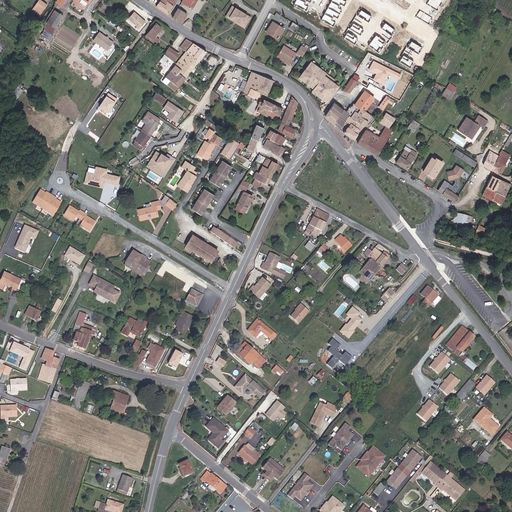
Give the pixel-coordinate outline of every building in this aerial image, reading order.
[(57,0),(55,5),(61,9),(66,0),(57,0)] [(200,0),(179,0),(179,2),(189,9),(195,0),(198,0),(200,1),(200,0)] [(154,6),(165,14),(171,5),(166,1),(164,5),(158,1),(154,6)] [(39,17),(46,8),(46,7),(40,2),(39,3),(33,12),(39,17)] [(165,14),(154,6),(154,7),(165,14)] [(169,17),(180,24),(185,14),(175,8),(169,17)] [(244,16),(231,8),(226,16),(239,24),(244,16)] [(144,21),(132,11),(126,17),(137,28),(144,21)] [(45,30),(56,33),(61,18),(50,14),(45,30)] [(283,25),(286,21),(275,14),(272,18),(283,25)] [(247,18),(244,16),(239,24),(226,16),(225,18),(241,28),(247,18)] [(150,37),(152,36),(158,27),(153,23),(143,36),(153,43),(155,41),(150,37)] [(270,37),(276,40),(282,31),(272,25),(265,35),(270,38),(270,37)] [(288,30),(293,33),(296,28),(291,25),(288,30)] [(43,35),(54,39),(56,33),(45,30),(43,35)] [(108,50),(114,42),(100,31),(94,40),(108,50)] [(183,46),(188,50),(195,42),(189,38),(183,46)] [(188,50),(201,60),(209,50),(201,46),(195,42),(188,50)] [(174,59),(178,53),(170,47),(166,53),(174,59)] [(288,68),(295,57),(282,48),(275,59),(288,68)] [(296,55),(302,59),(306,53),(300,49),(296,55)] [(192,73),(201,60),(188,50),(179,63),(192,73)] [(369,70),(376,73),(374,80),(384,84),(388,73),(401,78),(403,72),(373,61),(369,70)] [(165,81),(178,90),(192,73),(179,63),(174,70),(168,76),(165,81)] [(162,72),(168,76),(174,70),(168,65),(162,72)] [(323,78),(325,75),(309,65),(299,81),(314,91),(313,93),(329,104),(339,88),(323,78)] [(252,87),(262,91),(268,75),(255,71),(248,84),(252,87)] [(262,91),(269,94),(275,78),(268,75),(262,91)] [(357,83),(360,79),(355,75),(352,79),(357,83)] [(344,90),(349,94),(357,83),(352,79),(351,79),(344,90)] [(450,82),(442,94),(450,100),(458,87),(450,82)] [(260,97),(262,91),(252,87),(249,93),(260,97)] [(168,99),(169,96),(160,90),(158,92),(162,95),(162,93),(163,94),(163,96),(168,99)] [(165,102),(168,99),(163,96),(163,94),(162,93),(162,95),(158,92),(156,96),(165,102)] [(349,124),(354,128),(365,114),(367,115),(376,100),(364,92),(353,109),(351,107),(345,114),(349,117),(352,120),(349,124)] [(284,119),(292,122),(301,101),(295,93),(284,119)] [(393,105),(395,100),(386,95),(379,107),(384,110),(388,102),(393,105)] [(272,108),(274,109),(277,102),(266,98),(265,101),(262,100),(260,105),(263,107),(261,115),(265,117),(266,112),(269,113),(272,108)] [(169,112),(167,116),(177,122),(185,110),(169,100),(163,108),(169,112)] [(274,109),(281,111),(284,105),(277,102),(274,109)] [(334,126),(343,112),(334,104),(325,118),(334,126)] [(269,113),(278,117),(281,111),(274,109),(272,108),(269,113)] [(162,122),(160,121),(162,118),(150,110),(145,117),(150,120),(149,122),(135,142),(142,147),(144,144),(146,145),(162,122)] [(276,121),(278,117),(269,113),(266,112),(265,117),(276,121)] [(334,126),(339,131),(349,117),(345,114),(343,112),(334,126)] [(354,128),(361,133),(372,118),(367,115),(365,114),(354,128)] [(474,128),(477,130),(482,123),(472,117),(467,124),(463,121),(456,135),(465,141),(474,128)] [(452,132),(456,135),(463,121),(460,119),(452,132)] [(256,147),(260,138),(265,125),(258,122),(250,142),(250,144),(251,144),(256,147)] [(405,131),(411,135),(417,126),(410,122),(405,131)] [(285,129),(293,134),(297,127),(288,123),(285,129)] [(353,143),(361,133),(354,128),(349,124),(343,134),(353,143)] [(271,136),(283,143),(287,135),(275,128),(274,129),(272,128),(269,133),(271,135),(271,136)] [(219,140),(221,141),(225,135),(216,130),(213,136),(219,140)] [(223,150),(231,154),(240,139),(233,134),(223,150)] [(369,155),(376,159),(388,139),(381,135),(378,140),(369,155)] [(266,144),(282,153),(286,145),(283,143),(271,136),(266,144)] [(357,146),(369,155),(378,140),(376,139),(375,141),(372,139),(371,140),(364,136),(357,146)] [(215,146),(217,143),(211,139),(208,138),(206,140),(215,146)] [(200,150),(209,156),(215,146),(206,140),(200,150)] [(158,154),(154,152),(148,161),(152,164),(150,166),(159,172),(162,169),(165,171),(172,159),(168,156),(167,159),(159,154),(158,154)] [(475,165),(455,152),(452,157),(472,170),(475,165)] [(497,175),(503,165),(508,157),(500,152),(497,158),(489,171),(497,176),(497,175)] [(395,166),(406,173),(415,157),(410,154),(408,157),(403,153),(395,166)] [(482,167),(489,171),(497,158),(490,154),(482,167)] [(277,167),(280,161),(269,155),(265,161),(277,167)] [(227,167),(229,169),(233,163),(224,157),(212,177),(221,183),(225,176),(223,174),(225,171),(227,167)] [(197,172),(194,170),(196,167),(188,160),(184,166),(189,170),(178,183),(181,185),(179,187),(185,192),(190,186),(189,185),(196,176),(194,175),(197,172)] [(261,169),(272,176),(277,167),(265,161),(261,169)] [(423,175),(433,181),(442,166),(435,161),(434,163),(431,162),(423,175)] [(497,175),(499,177),(505,167),(503,165),(497,175)] [(85,184),(104,188),(105,182),(119,185),(121,175),(108,173),(109,168),(96,166),(95,168),(88,166),(85,184)] [(269,182),(272,176),(261,169),(260,168),(256,175),(259,176),(269,182)] [(458,181),(463,172),(455,168),(452,173),(445,176),(448,184),(458,181)] [(271,183),(269,182),(259,176),(256,182),(258,184),(257,185),(260,187),(262,183),(269,187),(271,183)] [(240,184),(248,188),(252,181),(244,178),(240,184)] [(486,189),(494,193),(499,181),(492,178),(486,189)] [(494,193),(504,198),(510,186),(499,181),(494,193)] [(442,198),(445,192),(448,187),(444,184),(437,195),(442,198)] [(211,197),(215,191),(206,186),(194,206),(203,211),(207,205),(205,203),(207,200),(209,196),(211,197)] [(57,214),(65,202),(58,198),(59,196),(52,192),(51,193),(45,189),(37,201),(57,214)] [(238,206),(247,210),(255,193),(246,189),(238,206)] [(482,198),(500,206),(504,198),(494,193),(486,189),(482,198)] [(458,200),(445,192),(442,198),(455,206),(458,200)] [(165,195),(161,201),(173,210),(178,203),(165,195)] [(143,219),(160,214),(158,208),(157,205),(161,203),(160,199),(153,201),(154,204),(153,206),(149,208),(147,206),(140,208),(143,219)] [(90,215),(91,214),(83,210),(82,211),(74,205),(69,213),(72,215),(71,217),(77,220),(80,215),(87,219),(84,225),(90,228),(91,227),(95,229),(99,221),(90,215)] [(322,225),(326,217),(314,212),(310,221),(307,220),(306,223),(308,224),(304,231),(309,234),(311,234),(317,223),(322,225)] [(452,227),(468,232),(471,219),(455,216),(452,227)] [(311,234),(316,237),(322,225),(317,223),(311,234)] [(16,248),(26,252),(32,237),(37,239),(40,230),(25,224),(16,248)] [(236,241),(238,236),(222,227),(219,232),(236,241)] [(474,236),(482,241),(485,234),(478,230),(474,236)] [(188,247),(213,261),(219,249),(212,246),(211,248),(210,248),(208,250),(207,250),(210,244),(203,241),(201,243),(200,242),(199,245),(197,245),(200,239),(193,236),(188,247)] [(335,241),(347,251),(354,244),(345,236),(343,239),(340,236),(335,241)] [(310,254),(315,248),(309,243),(304,248),(310,254)] [(65,256),(81,265),(86,254),(70,246),(65,256)] [(318,251),(323,256),(328,250),(323,246),(318,251)] [(373,249),(366,257),(368,259),(379,267),(388,257),(382,252),(380,255),(373,249)] [(279,257),(270,252),(267,258),(268,258),(267,260),(266,260),(265,263),(263,262),(261,267),(283,277),(285,272),(277,268),(277,269),(274,268),(279,257)] [(145,270),(148,266),(143,262),(144,261),(138,256),(137,257),(132,254),(124,265),(132,271),(130,273),(138,279),(141,276),(142,277),(147,271),(145,270)] [(358,278),(365,284),(379,267),(368,259),(355,276),(358,278)] [(398,264),(392,270),(399,275),(404,269),(398,264)] [(132,271),(124,265),(122,266),(130,273),(132,271)] [(91,274),(94,268),(88,266),(86,271),(91,274)] [(16,290),(20,291),(25,280),(7,272),(1,286),(7,288),(8,285),(9,282),(12,283),(11,285),(17,287),(16,290)] [(110,287),(112,284),(98,274),(92,283),(99,287),(102,289),(99,293),(116,303),(122,294),(115,290),(110,287)] [(254,284),(250,288),(259,296),(271,283),(263,277),(255,286),(254,284)] [(365,284),(358,278),(355,282),(362,288),(365,284)] [(427,302),(434,294),(423,286),(418,293),(423,297),(419,302),(424,306),(427,302)] [(200,303),(203,297),(203,294),(203,292),(194,287),(187,300),(195,304),(197,304),(199,304),(200,303)] [(387,288),(380,296),(385,301),(392,293),(387,288)] [(44,299),(50,302),(54,293),(49,290),(44,299)] [(412,306),(418,298),(413,294),(407,302),(412,306)] [(427,302),(431,305),(438,297),(434,294),(427,302)] [(40,321),(47,307),(42,304),(39,309),(33,306),(28,315),(40,321)] [(295,312),(297,313),(303,307),(300,304),(294,311),(295,312)] [(340,332),(350,338),(363,319),(359,316),(361,312),(352,306),(346,314),(350,317),(340,332)] [(291,317),(297,323),(308,311),(303,307),(297,313),(295,312),(291,317)] [(178,330),(187,334),(194,320),(188,317),(189,314),(184,311),(182,315),(185,316),(182,322),(180,326),(178,330)] [(94,341),(97,332),(85,327),(88,317),(80,315),(75,332),(73,331),(70,340),(80,344),(79,348),(87,351),(90,340),(94,341)] [(137,336),(141,338),(146,327),(129,319),(123,335),(129,337),(131,334),(131,332),(138,335),(137,336)] [(271,338),(275,333),(259,320),(250,332),(258,339),(263,332),(271,338)] [(451,353),(455,348),(466,333),(458,327),(442,346),(451,353)] [(455,348),(460,352),(471,337),(466,333),(455,348)] [(24,364),(30,367),(38,348),(31,345),(31,344),(18,338),(14,348),(28,354),(24,364)] [(338,360),(346,365),(352,356),(345,351),(343,354),(337,350),(341,343),(332,338),(328,343),(332,346),(328,351),(333,355),(327,365),(333,368),(338,360)] [(133,352),(138,355),(143,345),(137,342),(133,352)] [(255,364),(261,356),(246,344),(238,354),(252,366),(254,363),(255,364)] [(148,363),(152,365),(161,347),(158,345),(157,347),(155,351),(148,363)] [(63,357),(57,355),(59,350),(51,347),(48,353),(51,354),(50,357),(52,358),(62,361),(63,357)] [(152,365),(157,368),(166,350),(161,347),(152,365)] [(450,357),(441,351),(429,366),(438,372),(450,357)] [(135,361),(142,364),(148,353),(144,352),(141,357),(138,355),(135,361)] [(255,364),(258,367),(264,359),(261,356),(255,364)] [(220,357),(216,362),(224,367),(227,361),(220,357)] [(467,357),(463,361),(474,370),(478,366),(467,357)] [(69,364),(77,367),(79,361),(71,358),(69,364)] [(15,365),(5,361),(2,368),(12,372),(15,365)] [(41,376),(55,381),(60,367),(50,363),(46,361),(41,376)] [(280,375),(284,370),(277,364),(273,369),(280,375)] [(66,367),(57,389),(62,391),(71,368),(66,367)] [(321,378),(326,371),(322,369),(317,375),(321,378)] [(439,387),(447,394),(459,379),(451,372),(439,387)] [(247,386),(259,397),(264,391),(245,375),(235,387),(242,393),(247,386)] [(30,387),(29,376),(14,377),(14,390),(21,390),(21,387),(30,387)] [(480,391),(484,394),(493,382),(486,377),(479,385),(482,388),(480,391)] [(457,394),(462,398),(474,383),(468,379),(457,394)] [(83,389),(91,392),(94,385),(85,382),(83,389)] [(484,394),(485,395),(495,383),(493,382),(484,394)] [(76,406),(85,409),(91,392),(83,389),(76,406)] [(125,409),(128,406),(129,404),(132,405),(135,397),(117,390),(113,398),(119,401),(118,403),(115,409),(119,411),(120,407),(125,409)] [(216,408),(225,414),(234,403),(226,396),(216,408)] [(426,420),(438,406),(429,399),(417,414),(426,420)] [(287,414),(283,411),(285,408),(277,402),(266,416),(274,422),(278,416),(282,420),(287,414)] [(19,413),(19,403),(3,403),(4,416),(10,416),(10,413),(19,413)] [(311,423),(314,424),(320,427),(327,412),(330,414),(333,415),(337,408),(331,404),(329,404),(328,407),(321,403),(311,423)] [(119,411),(128,414),(131,407),(132,405),(129,404),(128,406),(125,409),(120,407),(119,411)] [(491,434),(498,426),(490,420),(489,421),(487,420),(492,414),(483,408),(474,421),(491,434)] [(216,445),(222,436),(227,430),(212,419),(206,427),(214,433),(209,439),(216,445)] [(348,444),(346,442),(349,439),(351,440),(354,437),(347,431),(350,427),(346,423),(328,444),(333,448),(337,443),(344,449),(348,444)] [(244,433),(251,439),(256,433),(249,427),(244,433)] [(511,448),(511,436),(505,431),(499,439),(511,448)] [(216,445),(219,447),(225,439),(222,436),(216,445)] [(3,448),(1,452),(0,451),(0,456),(10,460),(11,457),(14,458),(18,448),(8,445),(7,449),(3,448)] [(386,457),(374,448),(374,447),(367,455),(368,455),(369,457),(363,463),(362,462),(357,468),(369,477),(386,457)] [(236,454),(251,467),(259,457),(254,452),(251,455),(242,448),(236,454)] [(478,456),(485,460),(489,455),(483,449),(478,456)] [(395,489),(406,477),(403,474),(406,471),(409,473),(421,458),(412,451),(386,482),(395,489)] [(369,457),(368,455),(367,455),(366,454),(361,460),(362,462),(363,463),(369,457)] [(413,483),(433,457),(432,456),(411,481),(413,483)] [(267,481),(277,468),(268,460),(260,469),(262,471),(264,472),(261,476),(267,481)] [(436,467),(431,463),(423,473),(428,477),(436,467)] [(179,479),(188,475),(182,464),(174,468),(179,479)] [(448,476),(436,467),(428,477),(436,484),(435,485),(439,488),(448,476)] [(273,480),(275,482),(283,472),(277,468),(267,481),(268,482),(271,479),(273,480)] [(267,481),(261,476),(264,472),(262,471),(258,477),(265,482),(267,481)] [(203,486),(213,494),(220,487),(209,478),(208,479),(204,476),(198,484),(202,487),(203,486)] [(466,490),(448,476),(439,488),(443,491),(444,490),(457,500),(466,490)] [(306,495),(311,490),(305,486),(308,483),(303,478),(287,497),(293,502),(296,499),(301,502),(304,499),(302,498),(305,494),(306,495)] [(110,493),(120,497),(125,483),(115,479),(110,493)] [(370,494),(374,498),(382,489),(378,485),(370,494)] [(323,511),(342,511),(346,508),(335,499),(329,505),(329,506),(324,511),(323,511)]
